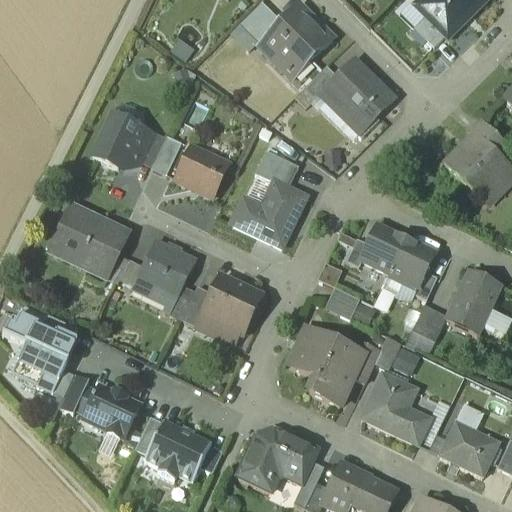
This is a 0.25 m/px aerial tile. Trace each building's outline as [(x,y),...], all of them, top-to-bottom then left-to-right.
[(482,0),(424,0),(414,11),(425,22),(445,42),(468,18),(470,20),(487,4),(482,0)] [(280,27),(260,7),(238,30),(257,50),(280,27)] [(331,44),(297,10),(280,27),(257,50),(291,84),(331,44)] [(445,42),(425,22),(413,33),(433,53),(445,42)] [(181,43),(172,54),(185,65),(194,54),(181,43)] [(336,82),(322,96),(362,135),(393,104),(353,65),(336,82)] [(325,71),(301,94),(313,106),(322,96),(336,82),(325,71)] [(511,92),(502,103),(511,113),(511,92)] [(140,134),(111,121),(91,162),(115,174),(122,171),(125,164),(140,134)] [(511,156),(480,125),(467,138),(471,141),(477,147),(480,144),(494,158),(495,157),(502,164),(511,156)] [(140,134),(125,164),(138,170),(152,140),(140,134)] [(477,147),(471,141),(443,169),(479,204),(480,204),(479,203),(491,192),(499,200),(511,186),(511,173),(502,164),(495,157),(494,158),(480,144),(477,147)] [(165,142),(149,174),(164,182),(180,149),(165,142)] [(225,171),(190,154),(174,186),(210,203),(225,171)] [(264,158),(255,179),(274,188),(288,194),(297,174),(264,158)] [(242,204),(230,229),(281,254),(306,203),(288,194),(274,188),(261,213),(242,204)] [(128,240),(70,213),(48,257),(106,285),(117,262),(128,240)] [(390,240),(375,233),(367,251),(359,267),(360,268),(387,281),(403,248),(389,242),(390,240)] [(356,245),(345,268),(357,274),(360,268),(359,267),(367,251),(356,245)] [(194,266),(153,247),(135,286),(174,305),(175,305),(181,293),(194,266)] [(417,255),(403,248),(387,281),(415,294),(416,295),(424,279),(433,261),(418,253),(417,255)] [(117,262),(106,285),(117,290),(128,267),(117,262)] [(337,291),(342,274),(326,269),(321,286),(337,291)] [(500,291),(467,276),(445,323),(444,326),(476,341),(500,291)] [(424,279),(416,295),(415,294),(412,300),(424,306),(435,284),(424,279)] [(258,300),(220,282),(211,300),(195,333),(233,351),(258,300)] [(211,300),(195,292),(192,298),(179,325),(195,333),(211,300)] [(181,293),(175,305),(174,305),(167,320),(179,325),(192,298),(181,293)] [(358,307),(334,296),(325,315),(348,326),(358,307)] [(445,323),(423,312),(411,337),(433,348),(444,326),(445,323)] [(43,332),(18,320),(13,330),(8,328),(3,337),(2,337),(1,338),(28,351),(15,377),(38,388),(36,391),(52,398),(66,369),(67,370),(67,368),(66,368),(76,348),(72,346),(43,332)] [(77,335),(48,321),(43,332),(72,346),(77,335)] [(319,384),(336,350),(306,336),(290,372),(315,384),(316,383),(319,384)] [(378,359),(373,371),(385,377),(398,350),(385,343),(378,359)] [(316,383),(315,384),(308,399),(339,413),(345,398),(344,398),(351,383),(359,367),(357,366),(360,361),(336,350),(319,384),(316,383)] [(378,359),(363,352),(360,361),(357,366),(359,367),(351,383),(364,390),(373,371),(378,359)] [(88,387),(74,380),(58,413),(72,420),(85,393),(88,387)] [(414,397),(381,381),(360,424),(393,440),(394,439),(416,450),(426,430),(403,419),(414,397)] [(126,403),(113,397),(112,399),(99,392),(96,398),(86,419),(84,422),(109,433),(106,438),(119,444),(120,442),(123,444),(138,411),(125,405),(126,403)] [(96,398),(85,393),(75,414),(86,419),(96,398)] [(150,423),(134,455),(146,460),(161,428),(150,423)] [(211,450),(162,426),(161,428),(146,460),(143,466),(159,473),(156,479),(173,487),(176,482),(192,489),(200,473),(210,452),(211,450)] [(497,449),(453,428),(437,462),(481,483),(497,449)] [(274,436),(271,442),(260,444),(255,442),(237,480),(269,496),(276,483),(284,481),(299,488),(310,467),(315,456),(274,436)] [(511,446),(509,445),(496,473),(511,480),(511,478),(511,446)] [(210,452),(200,473),(211,479),(222,457),(210,452)] [(322,473),(310,467),(299,488),(301,489),(291,508),(298,511),(303,511),(315,488),(322,473)] [(327,494),(321,507),(322,507),(331,511),(385,511),(393,496),(356,479),(358,476),(340,467),(327,494)] [(327,494),(315,488),(303,511),(319,511),(322,507),(321,507),(327,494)]
